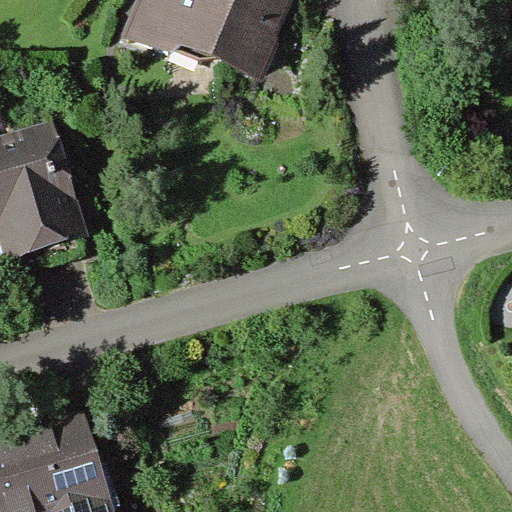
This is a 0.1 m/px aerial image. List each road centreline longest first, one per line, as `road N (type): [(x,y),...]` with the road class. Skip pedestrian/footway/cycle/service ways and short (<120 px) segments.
road 1 (residential): [(417,253),(0,375)]
road 2 (residential): [(378,0),(374,46),(417,253)]
road 3 (residential): [(417,253),(467,398),(511,458)]
